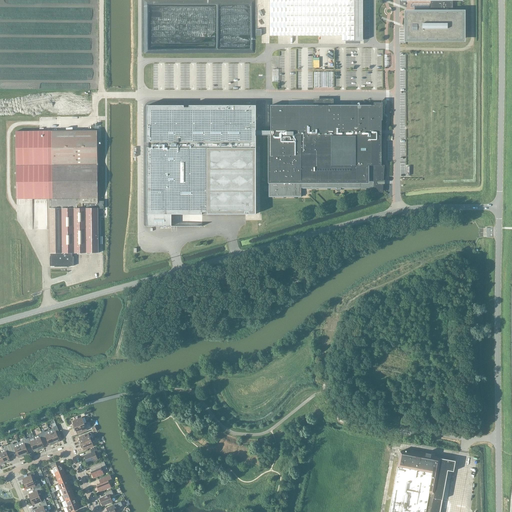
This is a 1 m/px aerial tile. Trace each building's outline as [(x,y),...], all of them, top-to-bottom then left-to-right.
[(354,37),(353,0),(269,0),(269,24),(269,37),(293,37),(335,37),(345,37),(350,37),(354,37)] [(353,0),(354,37),(350,37),(350,40),(354,40),(354,41),(363,41),(362,0),(353,0)] [(453,10),(453,1),(430,1),(430,10),(404,10),(404,24),(403,24),(403,28),(404,28),(404,42),(465,42),(465,10),(453,10)] [(333,99),(313,99),(313,106),(271,105),(271,131),(271,135),(269,135),(269,197),(301,197),(301,188),(336,188),(336,190),(341,190),(341,188),(373,188),(373,192),(382,192),(383,184),(385,184),(384,180),(383,180),(384,165),(381,165),(381,120),(382,120),(382,103),(374,103),(374,105),(333,105),(333,99)] [(256,214),(256,135),(269,135),(271,135),(271,131),(256,131),(256,117),(256,111),(250,111),(250,105),(238,106),(238,105),(189,105),(189,107),(184,107),(184,105),(170,105),(170,106),(147,106),(147,129),(147,142),(148,142),(148,147),(147,147),(147,226),(171,226),(171,214),(202,214),(202,213),(207,213),(207,214),(228,214),(256,214)] [(98,201),(97,130),(51,131),(16,131),(17,199),(49,198),(50,209),(49,209),(50,253),(51,253),(51,256),(50,256),(50,266),(55,266),(55,267),(54,267),(70,267),(70,266),(69,266),(74,266),(74,257),(72,257),(72,253),(98,253),(98,209),(104,209),(104,201),(98,201)] [(72,425),(73,428),(84,424),(82,418),(72,421),(74,425),(72,425)] [(87,430),(84,424),(73,428),(74,431),(76,430),(77,434),(87,430)] [(59,441),(56,434),(59,433),(56,426),(53,427),(54,428),(49,430),(50,433),(54,443),(56,442),(56,443),(59,442),(59,441)] [(54,443),(50,433),(49,430),(44,432),(44,431),(41,432),(41,433),(44,439),(46,438),(49,445),(50,444),(50,445),(53,444),(53,443),(54,443)] [(38,434),(34,436),(35,440),(39,449),(40,448),(40,449),(44,448),(43,447),(44,447),(41,440),(44,439),(41,433),(38,434)] [(80,444),(91,440),(93,439),(90,433),(79,438),(80,441),(78,441),(80,444)] [(23,455),(24,455),(25,455),(28,454),(28,453),(25,446),(28,445),(26,439),(25,438),(22,439),(23,441),(18,443),(23,455)] [(28,438),(26,439),(28,445),(31,444),(34,451),(34,452),(37,450),(37,449),(39,449),(35,440),(30,442),(28,438)] [(93,446),(91,440),(80,444),(81,447),(82,447),(84,450),(93,446)] [(22,456),(23,455),(18,443),(13,445),(12,443),(10,444),(12,451),(15,450),(18,457),(19,458),(22,457),(22,456)] [(4,449),(0,450),(5,463),(6,462),(6,463),(10,462),(9,461),(10,461),(7,454),(10,453),(7,445),(4,447),(4,449)] [(97,459),(94,452),(97,451),(96,447),(90,450),(91,453),(84,456),(85,457),(84,457),(85,459),(86,459),(87,463),(97,459)] [(455,461),(440,458),(430,457),(431,454),(410,450),(410,453),(400,451),(388,511),(439,511),(440,509),(431,508),(433,498),(442,500),(442,499),(447,470),(453,471),(455,461)] [(55,462),(49,465),(51,470),(53,469),(55,473),(63,469),(61,464),(56,465),(55,462)] [(91,472),(93,478),(103,474),(102,471),(107,469),(104,462),(90,467),(92,471),(91,472)] [(65,475),(63,469),(55,473),(56,476),(54,477),(55,479),(65,475)] [(23,479),(25,484),(33,481),(31,476),(35,474),(33,471),(27,474),(28,477),(23,479)] [(58,480),(59,484),(67,480),(65,475),(55,479),(56,481),(58,480)] [(109,488),(108,487),(111,487),(108,481),(112,479),(110,475),(99,480),(100,484),(96,485),(99,491),(105,489),(105,490),(109,488)] [(32,487),(34,489),(41,486),(39,483),(38,484),(36,479),(33,481),(25,484),(27,489),(32,487)] [(59,490),(62,489),(70,486),(67,480),(59,484),(57,485),(59,490)] [(31,499),(39,496),(42,495),(40,490),(42,490),(41,486),(34,489),(35,492),(29,494),(31,499)] [(72,492),(70,486),(62,489),(64,495),(72,492)] [(99,499),(102,506),(112,502),(110,497),(113,494),(111,490),(105,493),(106,496),(99,499)] [(64,501),(66,500),(74,497),(72,492),(64,495),(61,496),(64,501)] [(43,495),(42,495),(39,496),(31,499),(33,504),(39,502),(40,505),(46,503),(45,499),(43,495)] [(74,497),(66,500),(64,501),(66,507),(76,503),(74,497)] [(105,511),(104,511),(115,511),(117,510),(116,508),(122,505),(120,501),(114,504),(115,505),(106,508),(107,511),(105,511)] [(46,503),(40,505),(41,508),(35,510),(35,511),(44,511),(45,511),(49,510),(47,506),(46,503)] [(68,511),(69,511),(71,511),(79,508),(76,503),(66,507),(68,511)]
